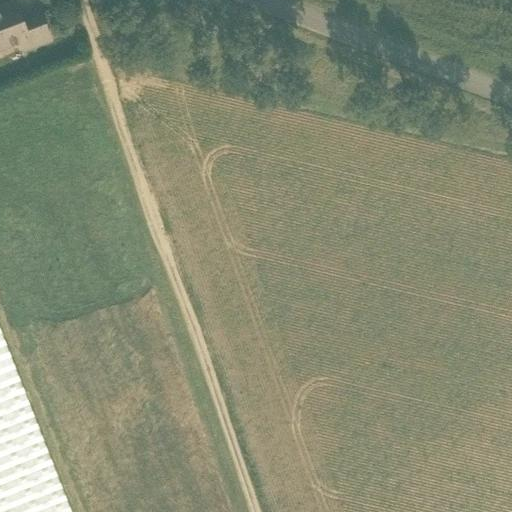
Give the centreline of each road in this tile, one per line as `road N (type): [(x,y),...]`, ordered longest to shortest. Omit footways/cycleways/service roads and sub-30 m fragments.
road 1 (track): [(256,511),(81,0)]
road 2 (unclassified): [(511,98),(256,0)]
